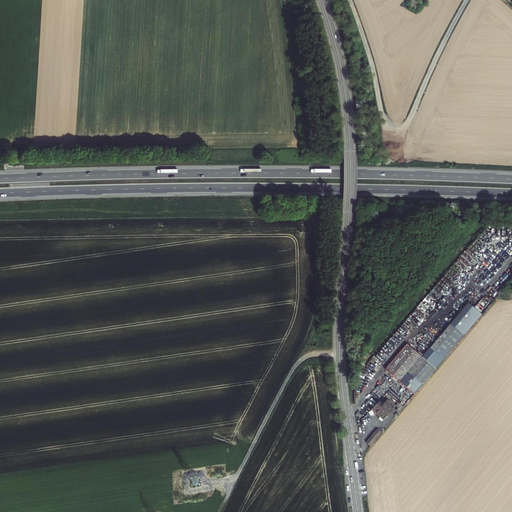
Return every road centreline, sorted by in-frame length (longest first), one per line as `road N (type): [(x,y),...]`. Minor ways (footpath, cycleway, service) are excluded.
road 1 (tertiary): [(357,511),(339,352),(347,106),(321,0)]
road 2 (motorway): [(0,193),(511,193)]
road 3 (motorway): [(511,178),(0,178)]
road 4 (track): [(349,0),(382,115),(396,128),(410,118),(467,0)]
road 5 (track): [(339,352),(292,366),(216,511)]
